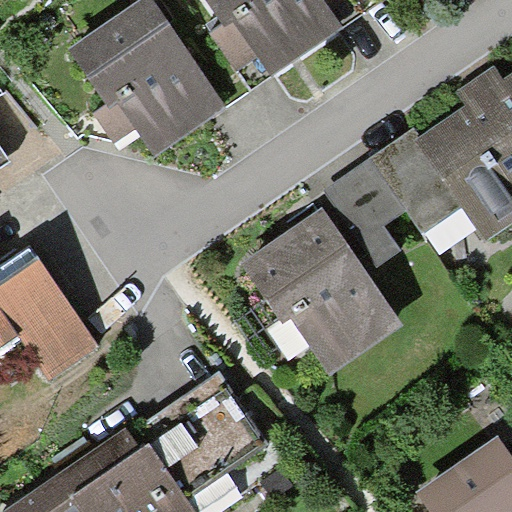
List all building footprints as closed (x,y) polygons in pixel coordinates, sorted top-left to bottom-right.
[(152,0),(149,0),(72,54),(108,107),(92,118),(112,146),(133,132),(153,160),(228,108),(152,0)] [(322,0),(208,0),(228,28),(212,39),(236,75),(257,60),(272,83),(345,33),(322,0)] [(414,133),(372,161),(426,240),(462,216),(485,250),(511,231),(511,77),(505,83),(496,69),(458,95),(469,110),(421,143),(414,133)] [(292,323),(332,382),(404,334),(322,211),(238,266),(281,331),(292,323)] [(54,373),(104,336),(36,244),(3,268),(0,263),(0,362),(30,341),(54,373)] [(152,450),(187,500),(267,445),(232,395),(152,450)] [(11,511),(196,511),(187,500),(152,450),(136,428),(11,511)] [(430,511),(511,511),(511,461),(499,443),(421,498),(430,511)]
